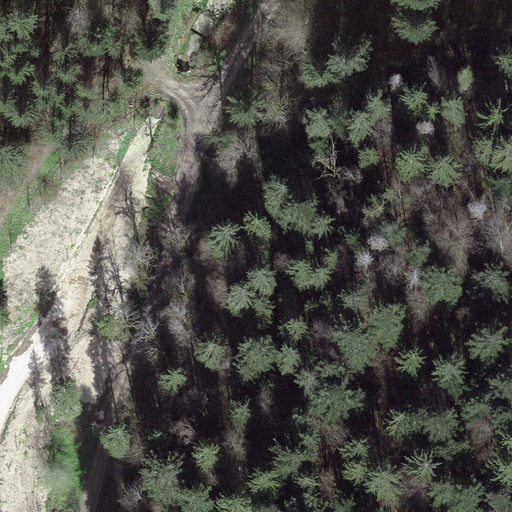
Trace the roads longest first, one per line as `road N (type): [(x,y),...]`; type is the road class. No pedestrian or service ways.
road 1 (track): [(87,511),(197,138),(271,0)]
road 2 (track): [(176,0),(150,73),(211,105)]
